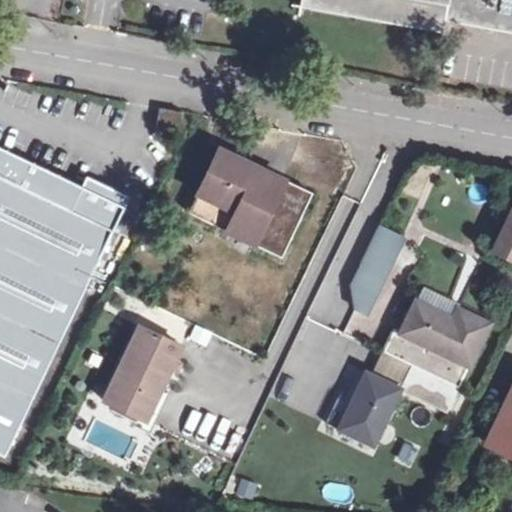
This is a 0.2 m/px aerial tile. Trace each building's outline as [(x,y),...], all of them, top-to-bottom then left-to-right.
[(511,0),(297,0),(296,8),(436,36),(439,25),(511,38),(511,0)] [(183,129),(186,115),(168,112),(165,126),(183,129)] [(0,146),(0,453),(6,456),(127,209),(0,146)] [(139,147),(129,175),(152,183),(162,155),(139,147)] [(248,167),(221,153),(189,215),(280,261),(311,198),(248,167)] [(511,222),(495,255),(511,263),(511,222)] [(353,314),(366,320),(403,245),(379,233),(350,291),(353,314)] [(422,293),(415,306),(457,328),(461,319),(464,314),(433,298),(422,293)] [(487,332),(461,319),(457,328),(415,306),(399,339),(392,336),(382,358),(411,371),(457,393),(487,332)] [(179,348),(137,327),(100,401),(143,423),(169,369),(179,348)] [(457,393),(411,371),(400,394),(407,397),(446,416),(457,393)] [(373,450),(400,394),(364,376),(359,387),(337,433),(373,450)] [(511,393),(485,449),(511,462),(511,393)]
